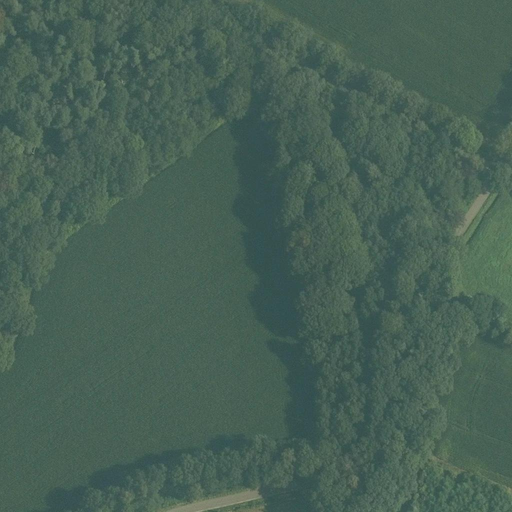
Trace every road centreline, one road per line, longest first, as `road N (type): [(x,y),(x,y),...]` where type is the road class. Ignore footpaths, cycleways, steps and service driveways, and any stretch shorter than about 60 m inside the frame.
road 1 (tertiary): [(181,511),(329,476),(360,450),(399,320),(499,172)]
road 2 (unclassified): [(499,172),(182,0)]
road 3 (track): [(124,0),(0,182)]
